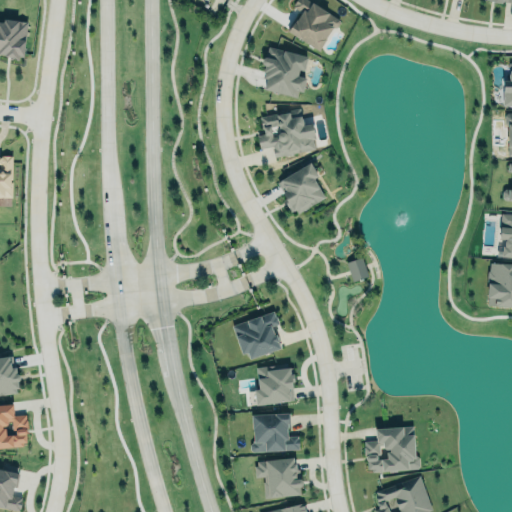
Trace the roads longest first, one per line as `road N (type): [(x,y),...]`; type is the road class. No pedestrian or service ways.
road 1 (residential): [(241,0),(216,67),(218,122),(235,176),(319,325),(340,511)]
road 2 (primary): [(105,0),(116,304),(165,511)]
road 3 (primary): [(210,511),(161,299),(149,0)]
road 4 (residential): [(51,511),(61,446),(37,213),(56,0)]
road 5 (residential): [(65,312),(248,281)]
road 6 (residential): [(235,255),(200,267),(61,284)]
road 7 (residential): [(511,24),(457,20),(394,0)]
